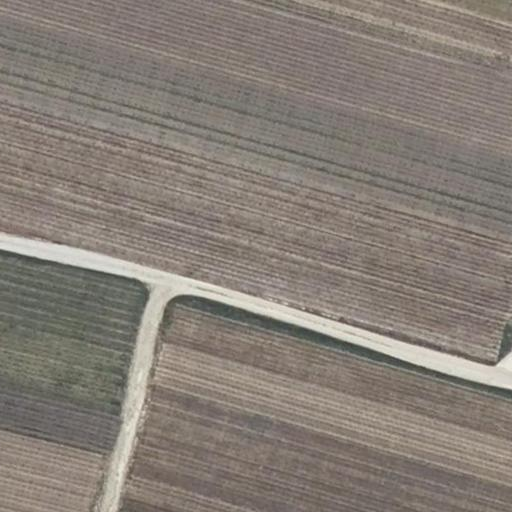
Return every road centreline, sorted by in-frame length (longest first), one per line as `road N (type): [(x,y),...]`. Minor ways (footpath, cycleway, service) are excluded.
road 1 (track): [(511,380),(167,279),(0,240)]
road 2 (track): [(167,279),(108,511)]
